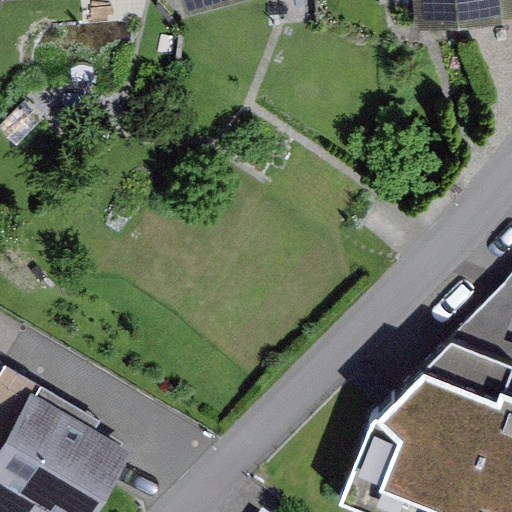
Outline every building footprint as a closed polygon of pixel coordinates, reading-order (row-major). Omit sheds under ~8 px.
[(0,0),(0,12),(4,2),(27,0),(0,0)] [(511,0),(179,0),(186,22),(256,0),(261,0),(414,0),(417,28),(511,20),(511,0)] [(343,495),(388,511),(511,511),(511,356),(452,333),(376,410),(343,495)] [(0,377),(11,359),(0,352),(0,377)] [(37,387),(42,377),(11,359),(0,377),(0,448),(1,449),(37,387)] [(37,387),(103,425),(109,415),(42,377),(37,387)] [(1,449),(0,450),(0,507),(8,511),(97,511),(137,444),(103,425),(37,387),(1,449)] [(298,511),(267,494),(256,511),(298,511)]
